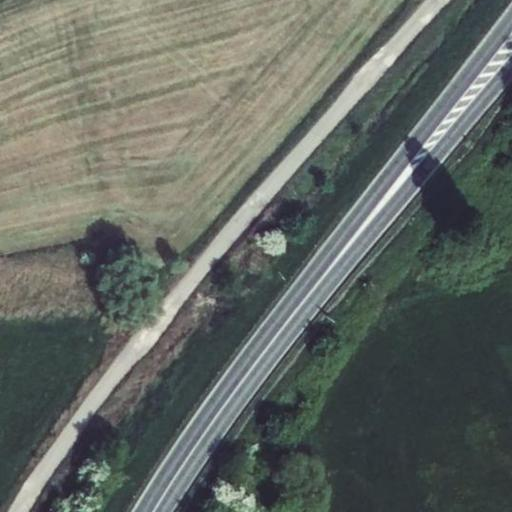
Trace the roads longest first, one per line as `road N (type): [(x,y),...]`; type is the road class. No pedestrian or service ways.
road 1 (primary): [(511,17),(324,275)]
road 2 (primary): [(324,275),(152,511)]
road 3 (primary): [(324,275),(511,66)]
